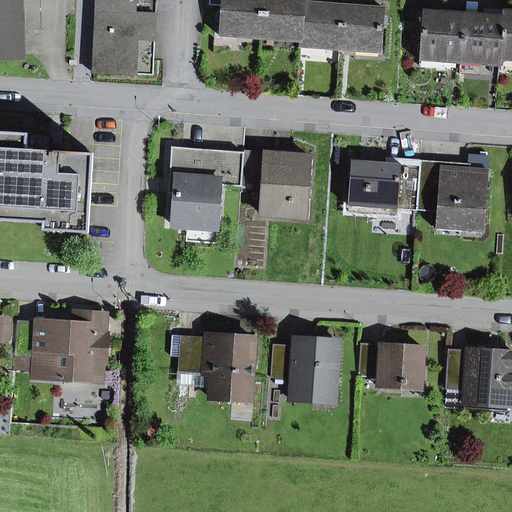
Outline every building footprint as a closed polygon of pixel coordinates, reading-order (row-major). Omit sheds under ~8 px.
[(0,0),(0,57),(14,57),(12,0),(0,0)] [(12,0),(14,57),(21,57),(21,55),(19,0),(12,0)] [(96,0),(96,13),(104,13),(156,16),(157,0),(96,0)] [(263,0),(223,0),(223,6),(221,31),(261,34),(263,0)] [(263,0),(261,34),(300,37),(300,42),(303,2),(303,0),(263,0)] [(303,2),(300,42),(340,45),(343,5),(303,2)] [(380,48),(383,8),(343,5),(340,45),(380,48)] [(93,73),(153,75),(156,16),(104,13),(103,30),(96,29),(93,73)] [(96,29),(103,30),(104,13),(96,13),(96,29)] [(423,16),(420,56),(460,58),(463,19),(443,17),(423,16)] [(463,19),(460,58),(500,61),(500,56),(503,21),(503,16),(502,16),(502,21),(483,20),(463,19)] [(500,61),(501,56),(511,56),(511,16),(503,16),(503,21),(500,56),(500,61)] [(300,42),(300,37),(261,34),(221,31),(221,37),(300,43),(300,42)] [(380,54),(380,48),(340,45),(300,42),(300,43),(299,48),(380,54)] [(460,58),(420,56),(419,61),(500,67),(500,61),(460,58)] [(66,224),(66,232),(89,233),(93,154),(48,152),(27,150),(28,134),(0,132),(0,220),(44,223),(66,224)] [(48,152),(49,146),(49,135),(28,134),(27,150),(48,152)] [(218,228),(221,186),(241,187),(244,155),(244,153),(172,148),(170,179),(181,180),(180,194),(174,194),(172,225),(218,228)] [(282,162),(290,163),(291,157),(291,153),(264,151),(264,156),(282,157),(282,162)] [(282,162),(282,157),(264,156),(244,155),(241,187),(257,188),(258,185),(262,185),(259,213),(288,215),(289,202),(292,203),(292,200),(308,201),(311,158),(291,157),(290,163),(282,162)] [(471,170),(471,165),(386,159),(385,163),(387,163),(387,168),(398,169),(399,164),(420,166),(471,170)] [(398,193),(417,194),(417,201),(420,166),(399,164),(398,169),(387,168),(387,163),(385,163),(352,161),(348,206),(397,209),(398,193)] [(484,226),(488,171),(471,170),(420,166),(417,201),(437,202),(437,212),(436,222),(484,226)] [(174,194),(180,194),(181,180),(170,179),(169,194),(174,194)] [(397,209),(437,212),(437,202),(417,201),(417,194),(398,193),(397,209)] [(288,215),(307,217),(308,201),(292,200),(292,203),(289,202),(288,215)] [(348,212),(396,215),(397,209),(348,206),(348,212)] [(435,229),(484,232),(484,226),(436,222),(435,229)] [(44,230),(66,232),(66,224),(44,223),(44,230)] [(17,326),(16,356),(31,357),(31,345),(36,346),(34,377),(89,381),(90,363),(105,364),(107,334),(106,334),(100,334),(102,314),(74,312),(73,324),(48,323),(47,328),(17,326)] [(0,338),(5,339),(9,336),(10,325),(6,321),(0,320),(0,338)] [(213,375),(211,399),(249,401),(253,338),(216,336),(216,339),(210,339),(208,369),(213,369),(213,375)] [(181,337),(180,365),(203,367),(205,339),(181,337)] [(213,369),(208,369),(210,339),(205,339),(203,367),(180,365),(179,365),(178,373),(213,375),(213,369)] [(313,401),(314,394),(336,395),(340,342),(293,339),(293,347),(274,345),(271,378),(291,379),(289,399),(313,401)] [(405,384),(405,380),(421,381),(423,348),(381,345),(381,352),(360,350),(358,377),(379,378),(379,387),(401,389),(401,384),(405,384)] [(488,345),(488,352),(501,353),(501,345),(488,345)] [(465,391),(465,401),(511,404),(511,354),(501,353),(488,352),(468,351),(468,356),(448,355),(446,389),(449,390),(465,391)] [(89,381),(104,382),(105,364),(90,363),(89,381)] [(511,405),(511,404),(465,401),(465,391),(449,390),(447,407),(511,412),(511,405)] [(313,401),(336,402),(336,395),(314,394),(313,401)]
